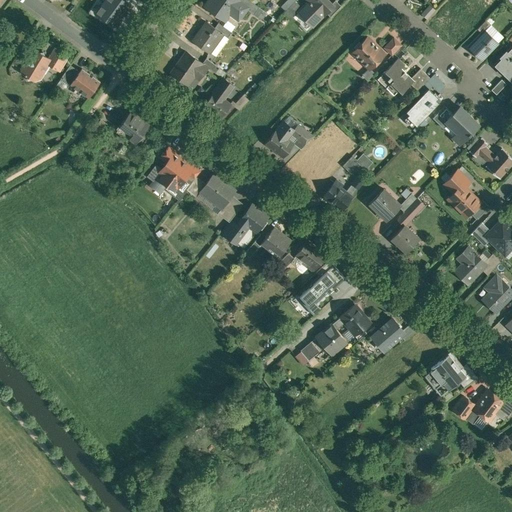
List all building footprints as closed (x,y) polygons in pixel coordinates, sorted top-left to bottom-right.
[(126,0),(110,0),(107,4),(106,3),(100,11),(116,23),(131,3),(126,0)] [(239,0),(209,0),(206,5),(226,20),(230,15),(234,10),(235,11),(236,10),(242,15),(243,15),(247,9),(249,7),(239,0)] [(260,7),(250,0),(239,0),(249,7),(247,9),(254,15),(260,7)] [(287,0),(281,6),(286,11),(296,0),(287,0)] [(308,0),(310,1),(299,12),(313,26),(326,13),(331,7),(323,0),(308,0)] [(341,6),(335,0),(332,4),(327,0),(323,0),(331,7),(326,13),(330,17),(341,6)] [(242,15),(236,10),(235,11),(234,10),(230,15),(237,20),(239,20),(242,15)] [(487,19),(478,28),(482,33),(485,29),(486,30),(492,24),(487,19)] [(215,27),(207,21),(193,40),(209,52),(222,33),(223,32),(215,27)] [(232,31),(219,22),(215,27),(223,32),(222,33),(228,37),(232,31)] [(486,30),(485,29),(482,33),(469,46),(482,59),(498,42),(486,30)] [(222,33),(210,51),(216,55),(221,48),(229,37),(228,37),(222,33)] [(368,37),(353,53),(363,62),(363,65),(366,68),(368,68),(369,68),(362,75),(368,80),(374,74),(370,70),(385,54),(368,37)] [(402,45),(394,37),(385,47),(392,55),(402,45)] [(511,45),(493,65),(511,83),(511,45)] [(33,47),(24,62),(21,67),(21,68),(22,68),(22,72),(24,73),(27,75),(28,79),(33,78),(35,79),(40,79),(48,64),(49,64),(58,69),(60,65),(62,66),(62,65),(49,58),(50,57),(45,55),(44,51),(41,52),(33,47)] [(68,56),(55,48),(50,57),(49,58),(62,65),(68,56)] [(186,51),(177,63),(178,64),(171,72),(188,84),(197,72),(202,75),(208,67),(203,63),(186,51)] [(220,67),(207,58),(203,63),(208,67),(216,73),(220,67)] [(399,58),(379,78),(380,79),(384,75),(392,82),(387,87),(395,95),(400,90),(403,93),(412,84),(414,81),(411,78),(412,78),(402,68),(406,64),(399,58)] [(80,71),(71,64),(61,77),(71,84),(80,71)] [(90,73),(82,67),(80,71),(71,84),(77,88),(75,90),(82,95),(83,93),(89,97),(101,81),(93,75),(92,76),(89,74),(90,73)] [(412,78),(411,78),(414,81),(412,84),(419,90),(431,77),(421,68),(412,78)] [(231,84),(223,77),(218,83),(225,89),(227,90),(231,84)] [(501,79),(491,90),(496,94),(506,84),(501,79)] [(225,89),(220,85),(216,91),(221,95),(225,89)] [(428,88),(404,114),(417,126),(441,100),(428,88)] [(215,91),(205,104),(222,116),(232,103),(231,103),(221,95),(216,91),(215,91)] [(245,92),(235,102),(233,100),(231,103),(232,103),(240,110),(251,98),(245,92)] [(445,105),(433,117),(443,128),(448,122),(446,120),(453,113),(445,105)] [(479,125),(460,106),(453,113),(446,120),(448,122),(458,132),(453,137),(460,144),(479,125)] [(132,110),(122,122),(122,123),(118,128),(136,142),(150,123),(132,110)] [(284,122),(277,131),(276,129),(265,143),(284,157),(294,143),(293,142),(287,137),(289,134),(288,133),(292,128),(284,122)] [(314,136),(298,124),(291,133),(297,138),(293,142),(294,143),(302,149),(314,136)] [(478,135),(467,147),(471,150),(481,138),(478,135)] [(471,150),(470,151),(476,156),(485,146),(488,143),(482,137),(481,138),(471,150)] [(175,150),(169,146),(161,156),(168,161),(163,167),(157,163),(148,175),(153,179),(150,183),(161,191),(170,179),(178,186),(186,176),(194,165),(189,161),(187,161),(185,163),(181,160),(182,159),(179,157),(179,156),(175,153),(175,150)] [(511,156),(502,148),(496,155),(485,146),(479,153),(489,162),(486,165),(500,177),(511,163),(511,156)] [(353,155),(343,165),(353,174),(362,164),(353,155)] [(194,165),(186,176),(192,181),(197,175),(201,170),(194,165)] [(458,170),(445,183),(454,192),(457,189),(463,195),(468,189),(465,187),(470,182),(458,170)] [(236,189),(214,172),(206,182),(201,190),(223,207),(232,195),(236,189)] [(360,174),(353,183),(359,188),(366,179),(360,174)] [(192,181),(187,188),(197,196),(201,190),(206,182),(197,175),(192,181)] [(343,184),(338,180),(325,196),(343,209),(353,196),(340,187),(343,184)] [(396,200),(384,188),(378,194),(380,195),(373,202),(378,207),(377,209),(387,219),(399,207),(394,202),(396,200)] [(412,193),(406,188),(401,193),(407,198),(412,193)] [(463,195),(457,189),(454,192),(448,198),(462,212),(467,207),(472,211),(481,201),(480,201),(468,189),(463,195)] [(407,198),(401,204),(406,210),(408,207),(417,198),(412,193),(407,198)] [(223,207),(220,211),(231,220),(235,214),(243,204),(232,195),(223,207)] [(424,205),(417,198),(408,207),(413,212),(415,214),(424,205)] [(481,201),(472,211),(473,213),(472,214),(477,219),(489,206),(482,199),(480,201),(481,201)] [(256,205),(255,205),(252,202),(240,218),(237,222),(229,233),(237,239),(244,230),(245,231),(247,229),(244,228),(249,222),(258,229),(269,215),(261,210),(262,209),(256,205)] [(406,210),(398,218),(402,223),(413,212),(408,207),(406,210)] [(231,220),(222,231),(227,235),(229,233),(237,222),(240,218),(235,214),(231,220)] [(490,230),(484,236),(489,240),(505,256),(511,248),(511,225),(503,217),(490,230)] [(484,236),(490,230),(482,222),(471,233),(484,246),(489,240),(484,236)] [(419,238),(404,224),(391,237),(406,250),(419,238)] [(284,234),(275,227),(270,233),(269,233),(260,244),(260,245),(262,242),(269,247),(270,245),(274,248),(276,247),(282,251),(281,253),(292,240),(284,234)] [(326,254),(308,239),(296,253),(308,262),(306,264),(313,270),(326,254)] [(255,240),(245,252),(250,256),(260,245),(260,244),(255,240)] [(276,247),(274,248),(270,245),(269,247),(268,249),(278,257),(281,253),(282,251),(276,247)] [(468,245),(458,256),(464,261),(455,271),(468,283),(488,263),(478,254),(479,253),(475,250),(474,250),(468,245)] [(289,251),(276,265),(282,271),(295,257),(289,251)] [(497,256),(484,270),(488,274),(501,260),(497,256)] [(327,273),(319,279),(315,274),(295,292),(301,299),(306,294),(308,297),(316,289),(322,296),(323,295),(324,295),(329,291),(331,293),(338,287),(336,284),(337,284),(327,273)] [(511,287),(497,273),(486,285),(491,290),(483,298),(496,310),(511,294),(511,287)] [(322,296),(314,303),(319,309),(329,301),(324,295),(323,295),(322,296)] [(370,322),(354,303),(339,316),(340,316),(344,322),(348,327),(350,325),(356,332),(356,333),(362,328),(363,329),(363,328),(370,322)] [(340,316),(319,334),(327,344),(329,342),(335,350),(334,351),(347,340),(337,328),(344,322),(340,316)] [(393,317),(375,333),(378,337),(375,339),(381,345),(382,344),(386,348),(401,335),(405,331),(403,329),(393,317)] [(419,328),(413,321),(403,329),(405,331),(401,335),(405,339),(419,328)] [(362,328),(356,333),(356,332),(354,333),(359,338),(367,332),(363,328),(363,329),(362,328)] [(311,341),(301,349),(310,359),(320,351),(311,341)] [(451,350),(440,359),(440,360),(431,367),(432,369),(431,370),(441,383),(443,382),(449,389),(460,380),(467,375),(461,368),(464,366),(451,350)] [(461,368),(467,375),(460,380),(465,386),(478,377),(467,363),(464,366),(461,368)] [(505,401),(488,388),(475,404),(473,407),(490,420),(497,412),(498,413),(503,407),(501,406),(505,401)] [(450,391),(443,397),(446,401),(453,394),(450,391),(451,391),(450,391)] [(475,404),(463,395),(453,409),(465,418),(473,407),(475,404)]
